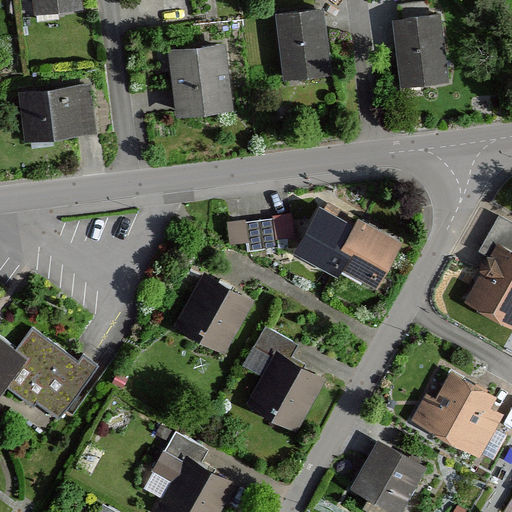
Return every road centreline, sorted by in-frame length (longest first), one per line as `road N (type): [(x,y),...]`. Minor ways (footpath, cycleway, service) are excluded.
road 1 (unclassified): [(0,201),(464,143)]
road 2 (residential): [(290,511),(460,202),(464,143)]
